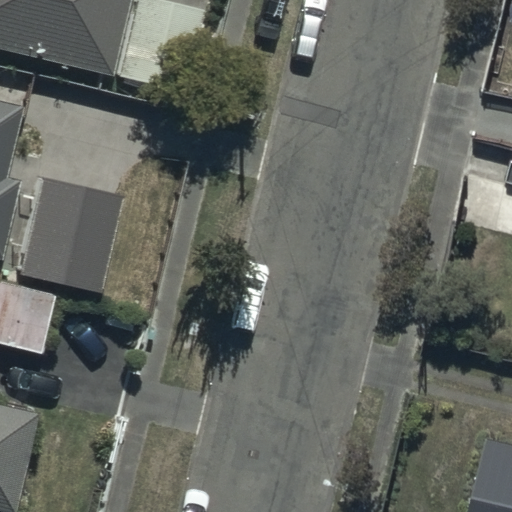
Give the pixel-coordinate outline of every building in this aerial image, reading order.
[(0,0),(0,41),(187,88),(207,7),(178,0),(0,0)] [(0,255),(4,241),(17,244),(12,268),(97,289),(122,190),(41,169),(35,194),(17,190),(20,176),(7,173),(24,103),(0,96),(0,255)] [(53,291),(0,278),(0,338),(39,348),(53,291)] [(0,505),(11,509),(36,404),(0,396),(0,505)] [(511,511),(511,431),(491,426),(469,511),(511,511)]
